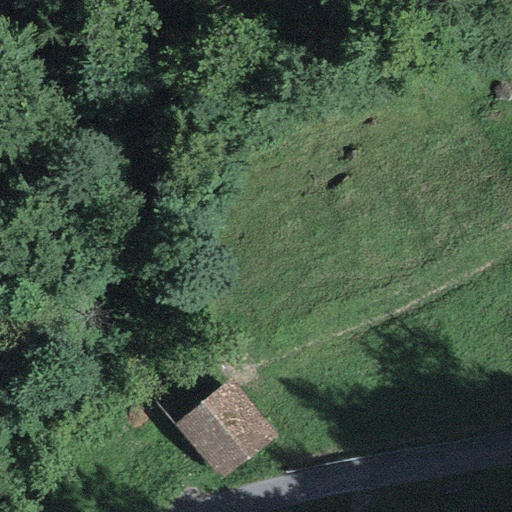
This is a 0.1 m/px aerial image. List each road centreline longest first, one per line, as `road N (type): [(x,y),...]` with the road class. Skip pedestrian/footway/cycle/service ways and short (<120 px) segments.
road 1 (trunk): [(511,48),(279,280),(13,511)]
road 2 (unclassified): [(228,511),(511,450)]
